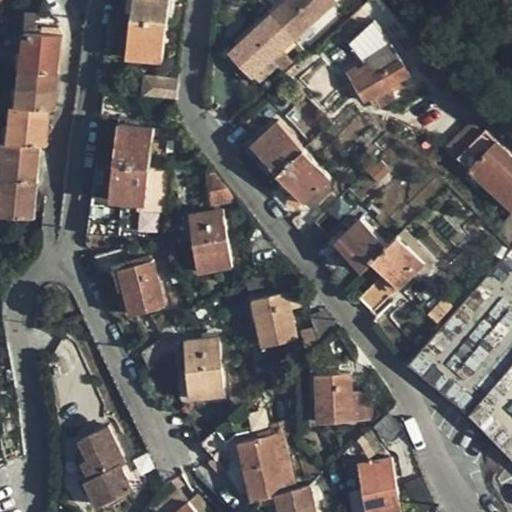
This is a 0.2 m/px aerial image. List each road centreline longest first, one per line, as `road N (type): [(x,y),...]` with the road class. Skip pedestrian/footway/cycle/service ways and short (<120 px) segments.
road 1 (residential): [(206,0),(196,115),(400,381),(460,511)]
road 2 (residential): [(35,511),(19,328),(26,283),(65,259)]
road 3 (residential): [(65,259),(101,0)]
road 4 (residential): [(65,259),(165,448)]
